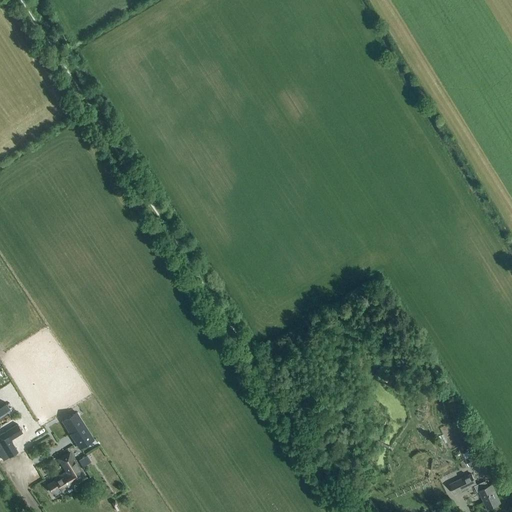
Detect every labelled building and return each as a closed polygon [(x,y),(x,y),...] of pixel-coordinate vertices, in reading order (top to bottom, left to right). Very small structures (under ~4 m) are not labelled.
[(0,417),(10,411),(6,404),(0,407),(0,417)] [(79,449),(94,440),(77,411),(61,421),(79,449)] [(22,433),(17,424),(0,434),(0,443),(9,458),(18,452),(11,440),(22,433)] [(469,466),(482,461),(476,448),(463,453),(469,466)] [(63,492),(85,478),(69,451),(57,458),(66,473),(57,478),(58,479),(47,485),(52,493),(60,488),(63,492)] [(455,495),(477,484),(472,473),(450,484),(455,495)] [(486,487),(484,482),(474,486),(477,492),(479,491),(487,509),(500,503),(491,485),(486,487)]
